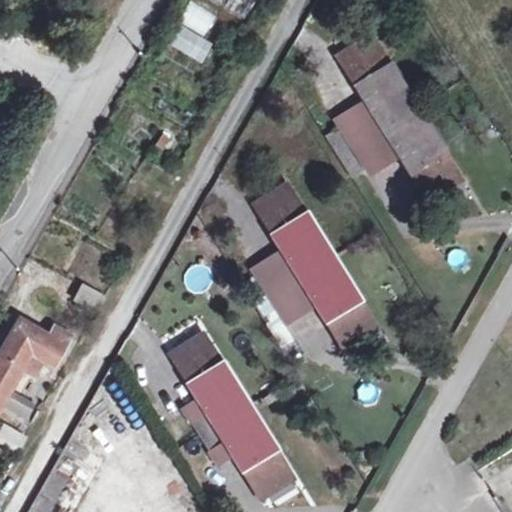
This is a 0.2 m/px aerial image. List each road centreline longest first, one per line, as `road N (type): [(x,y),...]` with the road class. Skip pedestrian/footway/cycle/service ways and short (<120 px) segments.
road 1 (unclassified): [(146,0),(0,258)]
road 2 (unclassified): [(511,291),(387,511)]
